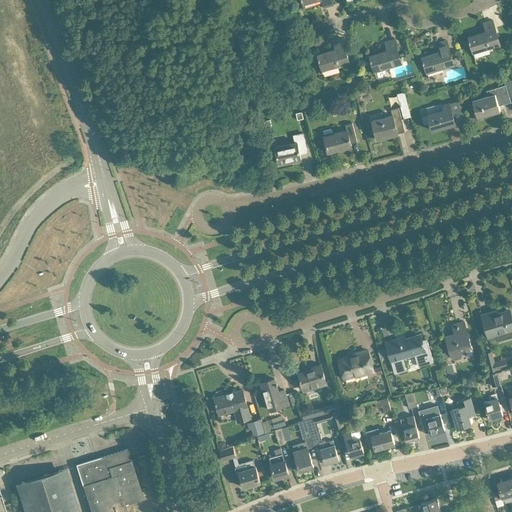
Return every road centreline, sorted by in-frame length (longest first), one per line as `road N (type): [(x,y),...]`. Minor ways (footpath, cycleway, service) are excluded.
road 1 (tertiary): [(511,172),(179,273)]
road 2 (tertiary): [(188,301),(511,202)]
road 3 (residential): [(226,207),(511,129)]
road 4 (residential): [(251,511),(336,481),(511,439)]
road 5 (residential): [(266,331),(511,253)]
road 6 (unclassified): [(0,457),(154,408)]
road 7 (tertiary): [(64,62),(106,187)]
